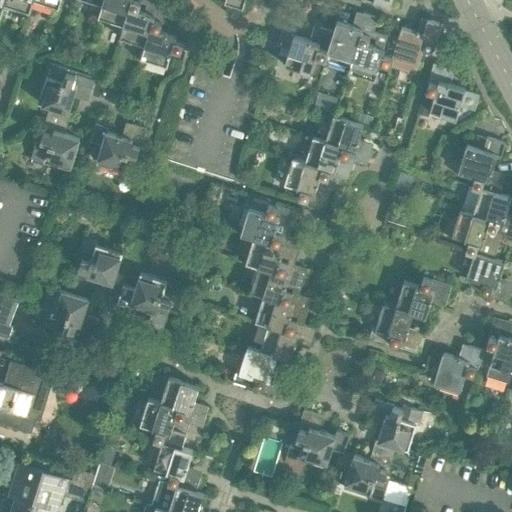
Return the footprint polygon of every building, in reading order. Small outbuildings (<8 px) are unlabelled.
[(33,0),(5,0),(4,4),(30,12),(33,0)] [(123,24),(129,6),(139,9),(141,2),(142,2),(142,0),(103,0),(102,4),(98,16),(123,24)] [(144,45),(150,27),(160,30),(162,22),(163,23),(170,3),(158,0),(154,0),(150,13),(139,9),(129,6),(123,24),(119,37),(144,45)] [(224,0),(224,3),(242,9),(245,0),(224,0)] [(372,36),(374,29),(378,17),(363,12),(358,27),(337,20),(333,31),(334,31),(328,51),(352,58),(353,58),(358,41),(368,44),(370,36),(372,36)] [(181,52),(184,43),(185,43),(191,24),(176,19),(172,34),(160,30),(150,27),(144,45),(141,57),(167,65),(172,49),(181,52)] [(436,43),(442,23),(427,19),(423,33),(401,26),(398,37),(389,65),(416,74),(423,48),(432,51),(435,42),(436,43)] [(334,31),(333,31),(320,27),(315,41),(295,35),(296,30),(283,26),(277,44),(289,48),(284,65),(311,73),(316,56),(326,59),(328,51),(334,31)] [(380,62),(389,65),(398,37),(384,33),(380,47),(368,44),(358,41),(353,58),(352,58),(349,71),(375,79),(380,62)] [(90,94),(94,79),(75,73),(75,74),(67,72),(68,68),(48,62),(44,75),(46,76),(39,102),(50,105),(65,110),(69,111),(75,90),(90,94)] [(475,109),(479,94),(465,89),(465,88),(444,81),(448,67),(434,62),(428,81),(429,82),(426,91),(435,93),(430,110),(456,118),(460,105),(475,109)] [(251,131),(250,130),(258,104),(259,105),(261,97),(260,97),(263,88),(243,81),(230,76),(195,65),(192,76),(191,76),(189,83),(190,83),(182,109),(181,109),(179,116),(180,116),(172,142),(171,142),(168,149),(169,149),(166,159),(197,168),(196,169),(204,172),(204,171),(234,180),(237,171),(238,171),(240,164),(239,164),(247,138),(248,138),(251,131)] [(71,167),(80,137),(59,130),(65,110),(50,105),(42,131),(43,131),(41,139),(37,138),(31,158),(44,162),(45,159),(71,167)] [(357,145),(364,123),(333,114),(326,139),(343,145),(340,155),(348,157),(347,158),(367,164),(371,149),(357,145)] [(137,154),(140,146),(141,147),(147,127),(132,123),(128,137),(107,131),(109,126),(95,122),(89,140),(102,145),(97,161),(122,169),(121,171),(135,176),(141,155),(137,154)] [(336,166),(340,155),(343,145),(326,139),(313,135),(305,160),(323,166),(320,176),(327,178),(327,179),(346,186),(351,171),(336,166)] [(490,175),(492,169),(496,154),(501,156),(505,142),(487,136),(483,149),(467,144),(458,170),(475,175),(472,185),(480,188),(500,193),(504,179),(490,175)] [(316,187),(320,176),(323,166),(305,160),(293,157),(284,183),(287,184),(285,191),(294,193),(296,187),(301,188),(298,197),(307,199),(307,201),(326,207),(331,192),(316,187)] [(44,237),(43,237),(51,211),(52,211),(54,204),(53,204),(56,194),(26,185),(26,184),(19,181),(19,182),(0,176),(0,279),(27,287),(30,277),(31,277),(33,270),(32,270),(40,244),(41,244),(44,237)] [(511,220),(504,218),(511,196),(500,193),(480,188),(473,212),(473,213),(490,218),(487,227),(495,230),(495,231),(511,236),(511,220)] [(292,225),(297,210),(278,204),(277,206),(254,198),(251,207),(249,206),(249,208),(244,207),(238,224),(243,226),(241,233),(254,237),(271,242),(274,232),(278,221),(292,225)] [(473,213),(473,212),(460,208),(452,235),(468,240),(466,250),(474,252),(494,258),(494,257),(498,244),(484,239),(487,227),(490,218),(473,213)] [(279,261),(283,250),(297,254),(302,239),(282,233),(282,235),(274,232),(271,242),(254,237),(246,262),(258,266),(276,271),(279,261)] [(113,282),(122,252),(97,244),(98,241),(84,237),(78,257),(82,258),(79,266),(78,265),(70,291),(85,296),(92,275),(113,282)] [(511,286),(498,282),(505,261),(494,257),(494,258),(474,252),(466,278),(483,283),(480,292),(489,294),(488,296),(508,302),(511,288),(511,286)] [(284,291),(287,279),(302,283),(306,269),(287,262),(287,264),(279,261),(276,271),(258,266),(251,291),(263,295),(281,300),(284,291)] [(174,302),(180,281),(167,277),(166,280),(140,272),(135,288),(123,284),(117,303),(131,307),(132,302),(153,309),(148,323),(163,328),(169,308),(168,308),(170,300),(174,302)] [(426,316),(432,294),(447,299),(451,284),(432,278),(431,279),(423,276),(420,285),(403,280),(396,305),(396,306),(413,311),(413,312),(426,316)] [(82,318),(84,312),(89,297),(85,296),(70,291),(59,288),(51,313),(48,312),(44,326),(64,332),(65,328),(73,331),(73,332),(92,338),(97,323),(82,318)] [(285,330),(289,320),(292,308),(307,313),(311,298),(292,292),(291,293),(284,291),(281,300),(263,295),(255,320),(268,324),(285,330)] [(2,298),(0,302),(0,322),(8,325),(15,302),(2,298)] [(409,326),(413,312),(413,311),(396,306),(396,305),(383,301),(375,327),(373,326),(369,337),(389,343),(388,345),(397,348),(397,346),(417,352),(421,337),(407,332),(409,326)] [(511,337),(504,335),(509,321),(494,316),(488,336),(489,336),(486,345),(495,347),(486,375),(511,383),(511,382),(511,337)] [(290,359),(297,337),(312,342),(316,327),(297,321),(296,322),(289,320),(285,330),(268,324),(260,349),(278,355),(290,359)] [(474,377),(476,368),(478,369),(484,349),(469,344),(464,359),(443,352),(434,382),(460,391),(465,374),(474,377)] [(271,376),(278,355),(260,349),(247,345),(239,371),(236,370),(233,381),(254,387),(254,386),(262,388),(261,390),(281,396),(286,381),(271,376)] [(0,382),(0,422),(20,429),(31,432),(36,418),(40,420),(55,373),(38,368),(16,361),(8,385),(0,382)] [(192,407),(199,385),(169,376),(161,401),(179,406),(175,416),(183,419),(183,420),(202,426),(207,411),(192,407)] [(172,428),(175,416),(179,406),(161,401),(148,397),(140,423),(157,429),(154,439),(162,441),(182,447),(182,446),(186,432),(172,428)] [(408,449),(416,423),(419,424),(423,411),(403,404),(401,408),(394,406),(394,404),(375,398),(370,413),(385,418),(378,439),(382,440),(396,445),(408,449)] [(344,452),(350,433),(336,429),(334,434),(314,428),(319,413),(304,409),(298,428),(299,428),(296,436),(293,435),(286,455),(300,459),(301,457),(326,465),(331,448),(344,452)] [(389,479),(385,478),(387,470),(388,471),(396,445),(382,440),(375,461),(354,454),(344,485),(370,492),(369,495),(382,499),(389,479)] [(186,471),(188,465),(193,450),(182,446),(182,447),(162,441),(154,467),(171,472),(168,482),(176,484),(196,490),(201,475),(186,471)] [(511,511),(511,510),(511,471),(506,469),(506,470),(480,463),(480,462),(473,459),(472,461),(446,453),(446,452),(439,449),(439,451),(429,448),(420,478),(419,478),(417,485),(418,485),(409,511),(511,511)] [(86,502),(95,474),(75,468),(72,479),(20,463),(11,494),(18,496),(13,511),(47,511),(52,498),(58,500),(60,494),(86,502)] [(201,511),(207,494),(196,490),(176,484),(168,510),(176,511),(201,511)]
